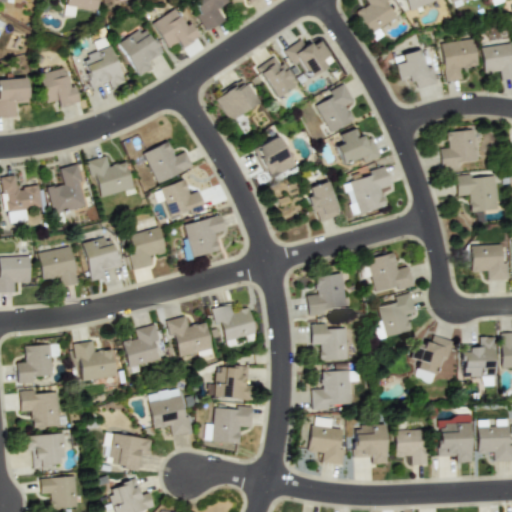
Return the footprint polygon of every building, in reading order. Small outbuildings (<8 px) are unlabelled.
[(93,10),(94,0),(62,0),(62,6),(93,10)] [(214,9),(225,2),(223,0),(186,0),(205,30),(221,20),(214,9)] [(375,28),(392,18),(382,0),(363,0),(365,4),(352,11),(369,40),(379,35),(375,28)] [(402,0),(406,10),(433,0),(402,0)] [(175,41),(179,48),(196,37),(186,22),(182,25),(171,8),(148,23),(164,48),(175,41)] [(134,76),(148,68),(144,61),(158,53),(143,27),(115,42),(134,76)] [(316,38),(302,47),(298,39),(280,49),(290,66),(296,62),(304,77),(330,62),(316,38)] [(438,42),(441,81),(459,79),(457,67),(473,66),(471,39),(438,42)] [(511,78),(511,71),(509,43),(477,46),(480,73),(497,71),(498,80),(511,78)] [(105,81),(108,90),(122,84),(107,46),(77,58),(89,87),(105,81)] [(396,82),(411,79),(413,88),(433,83),(429,66),(422,67),(418,49),(390,56),(396,82)] [(255,65),(270,97),(293,86),(281,61),(275,64),(272,57),(255,65)] [(54,100),(56,107),(76,102),(71,86),(67,87),(62,67),(34,74),(42,103),(54,100)] [(0,116),(13,116),(12,103),(25,102),(24,77),(0,78),(0,116)] [(226,121),(255,103),(240,79),(211,97),(226,121)] [(349,102),(341,83),(326,90),(328,97),(313,104),(326,132),(350,120),(343,104),(349,102)] [(340,165),(360,158),(361,162),(377,156),(369,137),(359,141),(354,127),(336,134),(340,143),(333,146),(340,165)] [(443,131),(444,148),(437,148),(438,168),(454,167),(454,161),(472,160),(470,130),(443,131)] [(250,147),(265,179),(290,167),(276,135),(250,147)] [(140,152),(154,183),(189,167),(182,151),(171,156),(164,141),(140,152)] [(123,161),(105,165),(103,155),(85,160),(95,197),(130,188),(123,161)] [(82,206),(73,164),(57,167),(60,184),(43,187),(49,213),(82,206)] [(382,205),(377,189),(387,186),(381,166),(366,170),(367,175),(346,181),(356,213),(382,205)] [(35,185),(14,188),(12,175),(0,176),(0,197),(2,212),(38,207),(35,185)] [(453,175),(454,196),(466,195),(466,211),(493,210),(491,176),(467,177),(467,175),(453,175)] [(157,187),(167,217),(186,211),(187,215),(202,210),(195,190),(186,193),(181,179),(157,187)] [(304,197),(315,224),(337,214),(323,180),(305,188),(308,195),(304,197)] [(7,223),(24,221),(22,209),(5,212),(7,223)] [(188,256),(215,251),(212,232),(221,230),(218,215),(181,223),(188,256)] [(162,252),(155,226),(122,235),(131,269),(149,265),(147,256),(162,252)] [(86,281),(102,278),(100,269),(115,266),(109,236),(78,242),(86,281)] [(467,272),(483,271),(484,280),(504,279),(504,262),(498,263),(498,244),(466,245),(467,272)] [(37,279),(58,276),(59,286),(72,284),(68,247),(34,251),(37,279)] [(371,292),(394,287),(395,289),(410,286),(405,266),(394,268),(390,252),(364,258),(371,292)] [(26,282),(25,255),(0,255),(0,291),(11,292),(11,283),(26,282)] [(310,276),(312,294),(303,295),(305,315),(321,313),(320,309),(342,307),(338,273),(310,276)] [(375,306),(382,336),(408,330),(403,314),(412,312),(407,292),(390,296),(392,302),(375,306)] [(252,333),(245,307),(229,312),(227,303),(208,308),(211,323),(216,323),(221,340),(252,333)] [(202,322),(184,325),(183,316),(166,319),(173,356),(207,349),(202,322)] [(323,323),(307,323),(307,344),(316,344),(317,360),(343,360),(342,328),(323,328),(323,323)] [(155,360),(150,340),(155,339),(151,324),(131,329),(134,338),(119,341),(125,367),(155,360)] [(497,333),(498,368),(511,367),(511,335),(511,332),(497,333)] [(450,341),(430,335),(427,345),(413,340),(406,360),(414,363),(412,368),(432,374),(438,355),(445,357),(450,341)] [(460,377),(491,376),(490,336),(475,336),(475,344),(459,344),(460,377)] [(113,375),(108,348),(92,351),(90,340),(70,344),(77,382),(113,375)] [(48,376),(47,344),(21,345),(22,362),(14,362),(15,383),(30,383),(30,377),(48,376)] [(211,397),(249,399),(250,385),(243,384),(244,367),(213,365),(211,397)] [(411,376),(428,383),(431,375),(414,369),(411,376)] [(308,409),(325,409),(325,405),(346,404),(345,370),(318,371),(318,389),(308,389),(308,409)] [(142,394),(149,428),(166,425),(168,435),(188,432),(185,416),(180,417),(175,388),(142,394)] [(55,392),(31,393),(31,389),(16,390),(17,411),(29,411),(29,427),(57,426),(55,392)] [(249,406),(233,405),(233,409),(210,408),(209,425),(201,424),(201,441),(235,443),(236,426),(248,427),(249,406)] [(305,451),(320,453),(319,462),(339,464),(341,449),(336,449),(338,429),(327,427),(328,418),(309,416),(305,451)] [(467,462),(466,418),(434,419),(435,456),(453,455),(453,462),(467,462)] [(381,424),(350,426),(351,457),(368,456),(368,464),(383,463),(381,424)] [(504,425),(473,426),(474,453),(490,452),(490,461),(511,460),(510,445),(505,445),(504,425)] [(391,430),(391,457),(407,456),(408,465),(423,464),(422,429),(391,430)] [(147,439),(102,432),(97,463),(135,469),(137,452),(145,454),(147,439)] [(23,435),(23,450),(29,450),(30,466),(60,465),(59,433),(23,435)] [(72,476),(37,477),(37,493),(47,493),(47,508),(73,507),(72,476)] [(110,511),(134,511),(150,507),(145,492),(138,494),(133,480),(103,490),(110,511)]
